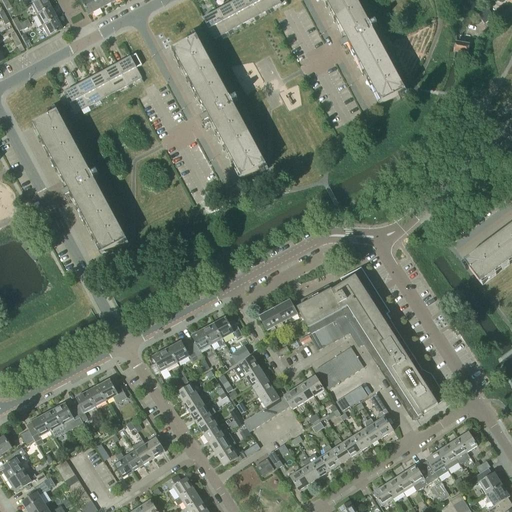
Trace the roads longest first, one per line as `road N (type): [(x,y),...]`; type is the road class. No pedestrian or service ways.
road 1 (residential): [(0,114),(124,344)]
road 2 (residential): [(313,511),(310,506),(477,397)]
road 3 (residential): [(477,397),(376,236)]
road 4 (residential): [(223,180),(132,18)]
road 5 (residential): [(348,342),(289,379),(232,286)]
road 6 (tertiary): [(376,236),(420,212),(511,135)]
road 7 (tertiary): [(232,286),(321,239),(376,236)]
road 8 (residential): [(132,18),(11,81),(0,95)]
road 9 (residential): [(83,457),(111,505),(193,452)]
road 10 (residential): [(193,452),(124,344)]
road 11 (tertiary): [(11,403),(124,344)]
road 12 (tertiary): [(124,344),(232,286)]
road 13 (residential): [(362,106),(303,0)]
